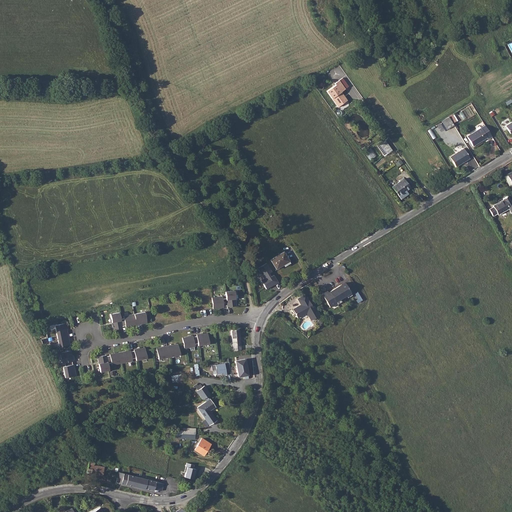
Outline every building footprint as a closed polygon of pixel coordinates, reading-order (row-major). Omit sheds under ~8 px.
[(336,84),(327,91),(338,107),(349,100),(343,91),(350,86),(343,77),(335,83),(336,84)] [(454,125),(449,116),(444,119),(449,127),(454,125)] [(492,136),(485,125),(467,136),(473,146),(487,138),(488,139),(492,136)] [(373,148),(365,152),(370,160),(377,156),(373,148)] [(464,148),(450,156),(456,166),(470,158),(464,148)] [(404,178),(392,187),(399,196),(410,187),(404,178)] [(493,207),(489,209),(493,216),(497,213),(497,214),(508,208),(511,214),(511,213),(511,204),(507,196),(503,198),(503,199),(492,206),(493,207)] [(283,264),(284,265),(290,261),(284,251),(271,259),(277,268),(283,264)] [(279,282),(274,275),(272,276),(270,273),(273,271),(267,263),(258,268),(264,278),(261,280),(267,289),(279,282)] [(344,283),(329,292),(328,293),(327,291),(322,294),(330,307),(336,303),(335,301),(350,292),(344,283)] [(234,291),(225,292),(226,299),(222,300),(222,297),(211,298),(213,310),(223,308),(223,307),(227,307),(227,308),(236,307),(235,300),(234,301),(234,299),(235,299),(234,291)] [(308,300),(305,294),(297,299),(301,305),(302,306),(299,307),(297,307),(293,310),(298,318),(307,313),(312,320),(320,314),(315,305),(313,307),(309,300),(308,300)] [(147,322),(146,311),(124,316),(125,317),(121,318),(120,312),(111,314),(113,322),(114,322),(114,324),(113,324),(114,329),(122,327),(122,326),(126,325),(126,326),(147,322)] [(66,323),(56,325),(59,346),(70,344),(66,323)] [(239,329),(231,330),(233,348),(233,351),(241,350),(239,329)] [(314,332),(309,338),(330,355),(334,349),(314,332)] [(200,345),(211,344),(210,334),(199,335),(199,336),(195,337),(195,335),(184,337),(185,348),(196,346),(196,344),(200,343),(200,345)] [(178,345),(157,349),(159,359),(180,356),(178,345)] [(147,359),(145,348),(134,350),(135,351),(131,351),(131,350),(110,354),(110,355),(107,356),(107,354),(97,356),(98,362),(99,362),(99,363),(100,372),(109,370),(108,363),(112,362),(112,365),(133,361),(133,359),(136,358),(136,360),(147,359)] [(65,378),(76,376),(74,365),(73,365),(72,362),(74,361),(71,351),(61,352),(63,363),(65,363),(66,367),(63,367),(65,378)] [(235,360),(238,376),(248,374),(245,358),(235,360)] [(226,375),(231,374),(228,361),(211,364),(212,370),(216,369),(216,373),(221,372),(222,374),(226,373),(226,375)] [(206,402),(197,408),(209,424),(209,425),(216,420),(210,411),(215,406),(210,399),(209,399),(207,396),(209,394),(204,386),(202,387),(197,390),(199,393),(198,394),(202,400),(203,399),(206,402)] [(202,438),(194,449),(202,455),(205,451),(206,451),(210,444),(202,438)] [(92,458),(89,459),(88,468),(92,469),(91,475),(103,477),(104,467),(94,465),(95,458),(92,458)] [(188,467),(185,476),(194,479),(197,469),(194,468),(195,464),(188,463),(187,466),(188,467)] [(128,475),(118,472),(116,483),(126,485),(126,484),(145,489),(145,488),(154,490),(154,489),(162,491),(164,483),(159,482),(142,478),(128,475)]
